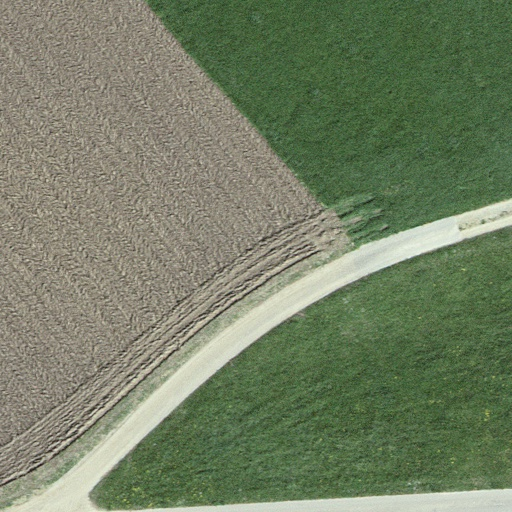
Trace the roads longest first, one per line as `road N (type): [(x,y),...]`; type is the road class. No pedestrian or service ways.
road 1 (track): [(55,511),(184,382),(297,295),(401,245),(511,211)]
road 2 (residential): [(340,511),(511,502)]
